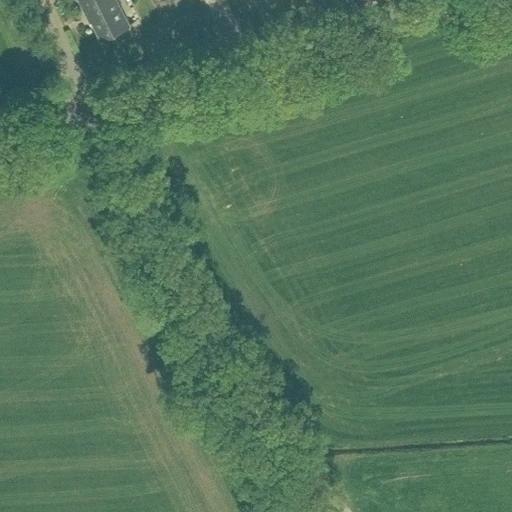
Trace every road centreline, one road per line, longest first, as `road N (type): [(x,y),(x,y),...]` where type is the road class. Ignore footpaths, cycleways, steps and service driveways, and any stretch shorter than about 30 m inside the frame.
road 1 (unclassified): [(342,511),(207,330),(90,109)]
road 2 (unclassified): [(90,109),(452,0)]
